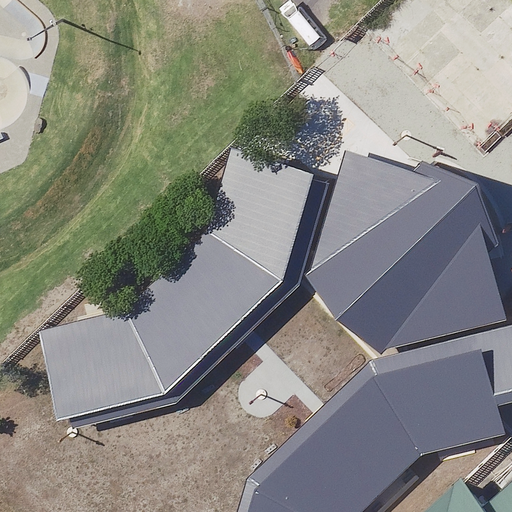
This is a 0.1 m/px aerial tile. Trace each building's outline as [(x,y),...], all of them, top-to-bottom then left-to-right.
[(0,0),(0,31),(34,3),(31,0),(0,0)] [(511,118),(511,59),(456,0),(382,0),(312,66),(432,193),(511,118)] [(511,0),(498,0),(511,14),(511,0)] [(350,144),(329,124),(285,170),(307,190),(350,144)] [(319,222),(279,177),(246,207),(287,252),(319,222)] [(511,260),(510,258),(474,291),(511,332),(511,260)] [(266,403),(163,294),(86,366),(223,511),(344,511),(357,500),(305,445),(349,404),(309,363),(266,403)] [(470,511),(428,511),(422,506),(415,511),(502,511),(487,496),(470,511)]
